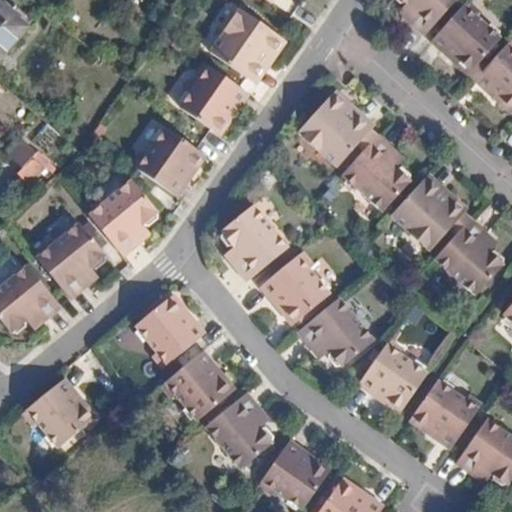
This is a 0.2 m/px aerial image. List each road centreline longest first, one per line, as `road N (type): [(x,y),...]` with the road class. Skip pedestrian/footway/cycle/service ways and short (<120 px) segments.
road 1 (residential): [(178,251),(303,392),(417,476),(436,506)]
road 2 (residential): [(178,251),(339,20)]
road 3 (residential): [(339,20),(511,180)]
road 4 (residential): [(0,388),(32,377),(178,251)]
